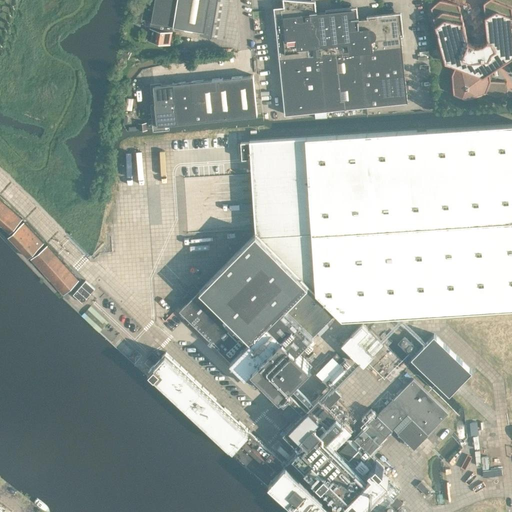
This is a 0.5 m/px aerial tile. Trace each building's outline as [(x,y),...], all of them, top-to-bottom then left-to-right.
[(154,0),(151,21),(151,22),(173,25),(173,26),(200,30),(200,34),(222,37),(228,0),(154,0)] [(358,5),(317,9),(315,9),(313,0),(282,0),(283,5),(273,6),(285,114),(407,101),(400,34),(403,34),(401,10),(367,14),(368,17),(359,18),(358,5)] [(495,96),(507,93),(506,81),(490,81),(489,71),(511,55),(511,0),(485,0),(483,1),(487,39),(485,40),(482,36),(478,36),(475,37),(473,42),(468,40),(458,4),(441,0),(438,0),(431,7),(445,60),(455,65),(452,74),(453,93),(465,98),(486,92),(495,96)] [(170,44),(173,26),(173,25),(151,22),(151,21),(150,21),(147,40),(170,44)] [(121,55),(128,58),(131,52),(123,49),(121,55)] [(157,124),(257,114),(253,75),(153,84),(157,124)] [(200,289),(195,285),(182,298),(186,303),(180,309),(181,310),(231,360),(245,374),(252,367),(280,395),(283,392),(302,410),(283,429),(297,443),(282,458),(249,429),(248,430),(246,428),(246,427),(165,351),(159,358),(154,353),(149,359),(154,364),(148,370),(229,446),(230,445),(232,447),(231,448),(239,455),(236,458),(244,465),(246,462),(268,482),(302,511),(333,511),(329,508),(333,505),(326,499),(332,493),(351,511),(354,511),(388,478),(366,456),(407,414),(411,417),(397,431),(414,447),(428,433),(448,412),(413,378),(393,398),(376,415),(371,421),(371,420),(351,440),(345,434),(352,428),(329,404),(341,392),(338,389),(352,375),(349,373),(360,362),(364,365),(374,355),(373,354),(383,344),(362,323),(352,334),(351,333),(341,343),(356,358),(319,395),(319,394),(306,407),(286,388),(311,364),(297,350),(335,311),(342,317),(511,306),(511,122),(241,140),(242,157),(250,156),(255,232),(200,289)] [(0,225),(9,233),(22,219),(0,199),(0,225)] [(24,221),(8,236),(28,257),(43,242),(24,221)] [(229,258),(242,245),(238,241),(226,255),(229,258)] [(78,280),(72,273),(47,245),(30,259),(63,295),(78,280)] [(84,281),(73,294),(82,302),(91,293),(95,288),(85,280),(84,281)] [(108,322),(91,305),(81,315),(99,332),(108,322)] [(472,370),(434,333),(411,357),(449,393),(472,370)] [(501,469),(482,471),(483,477),(502,475),(501,469)] [(430,490),(421,481),(416,485),(426,495),(430,490)]
